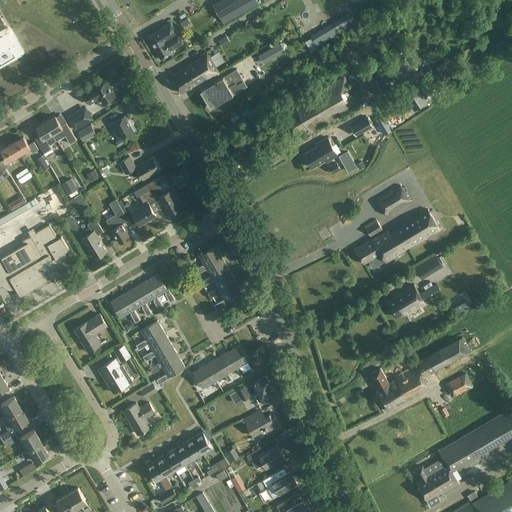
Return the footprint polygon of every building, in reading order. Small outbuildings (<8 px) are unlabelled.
[(256,0),(219,0),(213,4),(224,24),(259,3),(256,0)] [(350,12),(311,35),(317,46),(357,22),(350,12)] [(171,50),(183,42),(171,22),(147,36),(161,59),(172,53),(171,50)] [(223,40),(226,47),(233,44),(230,37),(223,40)] [(270,44),(257,51),(260,57),(268,53),(270,56),(275,54),(270,44)] [(409,45),(398,50),(400,55),(412,50),(409,45)] [(210,78),(219,73),(206,52),(200,55),(202,57),(171,76),(182,93),(209,77),(210,78)] [(247,86),(237,69),(201,90),(208,101),(207,103),(208,106),(210,106),(211,108),(247,86)] [(347,87),(349,85),(346,80),(330,89),(329,86),(315,94),(317,97),(312,100),(310,97),(302,101),(304,105),(285,116),(296,135),(308,128),(310,132),(359,103),(354,95),(352,96),(347,87)] [(90,103),(100,97),(104,103),(116,96),(107,81),(95,88),(94,87),(84,93),(90,103)] [(85,106),(67,117),(75,129),(92,119),(85,106)] [(130,123),(125,115),(110,124),(119,139),(136,129),(132,122),(130,123)] [(388,119),(394,129),(401,125),(394,115),(388,119)] [(46,121),(53,134),(53,133),(57,140),(65,135),(70,143),(76,139),(72,132),(67,122),(61,125),(55,116),(46,121)] [(367,116),(350,126),(356,136),(373,126),(367,116)] [(53,134),(46,121),(37,127),(42,136),(37,140),(43,150),(45,153),(52,148),(46,138),(53,134)] [(91,125),(78,132),(83,141),(96,134),(91,125)] [(12,143),(19,154),(30,148),(32,152),(38,149),(34,141),(28,145),(23,136),(12,143)] [(312,167),(325,160),(326,162),(338,155),(328,137),(316,144),(317,146),(304,153),(312,167)] [(19,154),(12,143),(1,149),(6,158),(1,161),(5,168),(11,165),(8,160),(19,154)] [(36,158),(43,171),(49,167),(42,155),(36,158)] [(160,169),(153,157),(136,167),(130,156),(119,162),(126,174),(136,168),(143,179),(160,169)] [(336,162),(329,166),(332,173),(340,169),(336,162)] [(21,183),(32,176),(27,167),(16,175),(21,183)] [(95,169),(87,174),(91,181),(99,176),(95,169)] [(17,203),(25,197),(10,178),(2,184),(17,203)] [(68,195),(78,189),(71,178),(61,184),(68,195)] [(182,206),(172,189),(163,194),(155,180),(146,185),(155,201),(160,198),(169,213),(182,206)] [(156,215),(150,204),(155,201),(146,185),(134,192),(137,197),(140,196),(145,205),(131,212),(139,225),(156,215)] [(400,185),(376,199),(386,216),(410,202),(400,185)] [(58,187),(48,191),(54,209),(65,205),(58,187)] [(81,194),(72,200),(77,208),(87,202),(81,194)] [(36,197),(28,201),(32,208),(40,204),(36,197)] [(116,214),(112,217),(106,220),(112,229),(120,243),(130,237),(126,231),(127,230),(123,223),(129,220),(123,210),(116,199),(109,203),(116,214)] [(12,201),(8,204),(12,210),(18,206),(15,202),(12,201)] [(413,245),(414,246),(427,238),(426,237),(433,233),(434,234),(439,231),(427,211),(410,221),(389,232),(388,231),(373,240),(372,238),(355,249),(364,263),(381,253),(385,259),(384,259),(386,263),(399,255),(399,254),(413,245)] [(371,236),(382,229),(377,221),(366,228),(371,236)] [(13,289),(14,289),(16,288),(20,296),(73,265),(66,252),(69,250),(61,236),(58,238),(49,224),(23,240),(25,244),(1,257),(4,261),(0,263),(0,286),(0,287),(3,285),(4,287),(5,288),(6,288),(7,289),(8,289),(10,290),(11,290),(13,289)] [(175,237),(180,234),(177,228),(171,231),(175,237)] [(95,257),(106,251),(100,239),(101,238),(95,229),(88,233),(92,240),(87,243),(95,257)] [(205,267),(222,257),(215,245),(199,255),(205,265),(203,266),(202,265),(193,270),(196,275),(206,269),(205,267)] [(415,267),(422,279),(443,267),(436,255),(415,267)] [(205,267),(206,269),(211,276),(210,277),(209,276),(200,281),(203,286),(213,280),(212,278),(229,269),(222,257),(205,267)] [(212,278),(213,280),(218,288),(216,289),(216,288),(207,293),(210,298),(220,292),(219,290),(236,280),(229,269),(212,278)] [(155,297),(157,296),(165,291),(166,293),(165,293),(170,301),(174,299),(172,295),(168,289),(167,290),(158,273),(146,280),(155,297)] [(144,304),(146,303),(153,298),(154,300),(153,300),(158,308),(163,306),(157,296),(155,297),(146,280),(134,287),(144,304)] [(219,290),(220,292),(224,300),(223,300),(223,299),(214,305),(217,309),(221,306),(228,303),(227,301),(243,292),(236,280),(219,290)] [(388,303),(396,317),(403,312),(405,314),(425,302),(414,284),(394,297),(395,299),(388,303)] [(133,311),(134,310),(142,305),(143,306),(142,307),(147,315),(151,313),(146,303),(144,304),(134,287),(123,294),(133,311)] [(133,311),(123,294),(111,301),(121,317),(130,312),(131,313),(130,314),(135,322),(140,320),(134,310),(133,311)] [(102,329),(107,325),(100,314),(94,317),(95,317),(88,322),(87,321),(74,329),(88,351),(101,344),(91,327),(98,323),(102,329)] [(148,342),(165,332),(158,320),(141,330),(147,340),(145,341),(144,339),(136,345),(139,349),(148,343),(148,342)] [(148,342),(148,343),(153,351),(152,352),(151,351),(143,356),(146,361),(155,355),(154,353),(171,343),(165,332),(148,342)] [(423,376),(470,350),(463,337),(416,362),(418,366),(389,383),(380,368),(370,374),(379,389),(376,391),(387,411),(403,402),(404,402),(430,388),(423,376)] [(122,357),(132,354),(128,342),(119,345),(122,357)] [(154,353),(155,355),(160,363),(159,363),(158,362),(149,368),(152,372),(162,366),(161,365),(178,355),(171,343),(154,353)] [(248,362),(251,368),(255,365),(251,359),(250,360),(240,344),(229,351),(238,367),(240,366),(248,362)] [(239,375),(243,372),(239,367),(240,366),(238,367),(229,351),(217,358),(227,374),(228,373),(236,369),(239,375)] [(161,365),(162,366),(167,374),(165,375),(165,374),(156,379),(159,384),(170,377),(169,376),(185,367),(178,355),(161,365)] [(114,392),(130,382),(115,358),(99,368),(114,392)] [(228,381),(232,379),(228,373),(227,374),(217,358),(206,365),(215,381),(217,380),(225,376),(228,381)] [(217,380),(215,381),(206,365),(194,372),(203,388),(213,382),(217,388),(220,386),(217,380)] [(473,386),(466,373),(445,384),(452,397),(473,386)] [(250,396),(249,395),(256,391),(258,393),(255,395),(259,401),(261,400),(262,400),(275,392),(266,376),(252,383),(251,381),(243,385),(237,389),(243,400),(250,396)] [(155,381),(144,389),(148,395),(160,388),(155,381)] [(5,417),(20,408),(14,396),(0,404),(3,410),(2,411),(5,417)] [(145,417),(155,411),(149,402),(140,408),(136,402),(124,410),(138,434),(151,427),(145,417)] [(20,408),(5,417),(1,419),(7,431),(0,435),(0,437),(2,441),(15,434),(12,428),(14,428),(27,419),(20,408)] [(263,434),(276,426),(270,415),(265,417),(261,409),(244,419),(254,436),(261,432),(263,434)] [(21,453),(41,441),(34,430),(20,438),(24,444),(22,445),(25,450),(21,453)] [(213,448),(203,431),(194,437),(203,453),(213,448)] [(452,471),(483,453),(471,432),(439,450),(446,463),(446,462),(452,471)] [(15,434),(2,441),(6,447),(18,439),(15,434)] [(203,453),(194,437),(184,443),(194,459),(203,453)] [(41,441),(21,453),(24,459),(30,455),(34,461),(48,453),(41,441)] [(194,459),(184,443),(175,448),(185,465),(194,459)] [(250,461),(254,459),(259,456),(266,468),(284,458),(277,445),(265,452),(262,446),(246,456),(250,461)] [(224,453),(229,462),(239,456),(234,447),(224,453)] [(185,465),(175,448),(165,454),(175,470),(185,465)] [(175,470),(165,454),(156,460),(166,476),(175,470)] [(166,476),(156,460),(147,465),(157,482),(166,476)] [(23,475),(35,467),(32,462),(19,469),(23,475)] [(452,471),(446,462),(446,463),(427,474),(422,466),(415,470),(421,480),(417,483),(427,500),(436,494),(438,496),(459,484),(452,471)] [(220,480),(227,475),(224,470),(217,474),(220,480)] [(279,495),(297,484),(290,471),(278,478),(275,473),(264,479),(267,485),(272,482),(279,495)] [(213,473),(204,482),(210,487),(218,479),(213,473)] [(511,511),(511,479),(476,501),(481,511),(511,511)] [(67,494),(76,508),(82,505),(86,511),(87,511),(92,510),(78,487),(67,494)] [(173,487),(159,495),(163,502),(172,497),(177,494),(175,490),(173,487)] [(474,491),(467,495),(470,501),(478,496),(474,491)] [(294,494),(296,500),(303,497),(301,492),(294,494)] [(69,511),(70,511),(76,508),(67,494),(56,500),(63,511),(69,511)] [(287,511),(307,511),(310,510),(303,498),(292,504),(288,499),(277,506),(280,511),(285,508),(287,511)] [(206,511),(207,511),(213,509),(210,503),(203,507),(206,511)] [(475,511),(470,503),(455,511),(475,511)]
